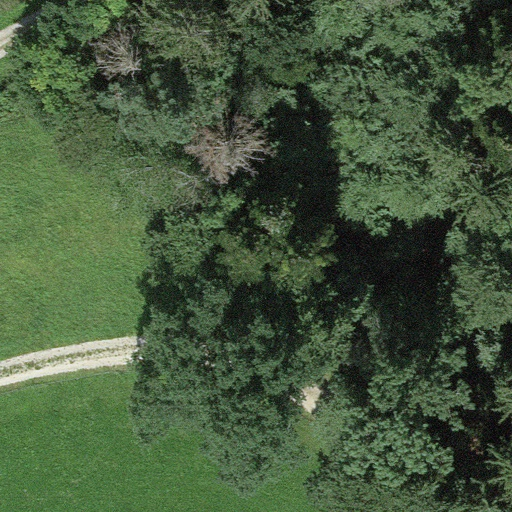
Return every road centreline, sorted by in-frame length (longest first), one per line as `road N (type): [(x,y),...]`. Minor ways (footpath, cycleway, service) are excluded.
road 1 (track): [(0,379),(121,352),(266,361),(366,422),(434,511)]
road 2 (track): [(185,350),(401,214),(511,181)]
road 3 (track): [(0,59),(107,0)]
